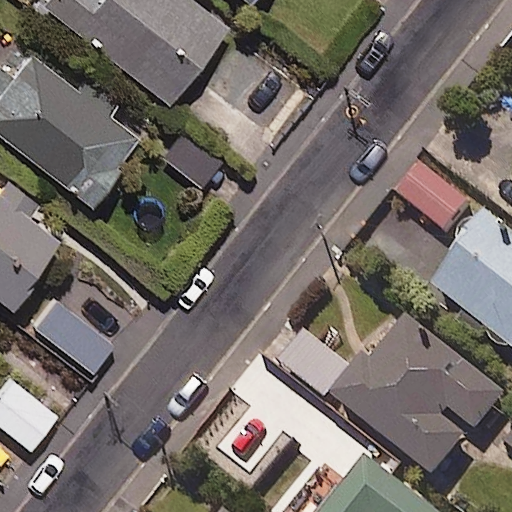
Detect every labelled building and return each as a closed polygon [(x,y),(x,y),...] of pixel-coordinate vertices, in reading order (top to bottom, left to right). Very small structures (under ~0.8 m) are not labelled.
[(221,20),(195,0),(42,0),(43,0),(163,94),(221,20)] [(77,85),(8,31),(0,41),(0,127),(84,193),(140,119),(84,76),(77,85)] [(218,156),(181,129),(162,154),(199,182),(218,156)] [(471,201),(423,160),(398,190),(446,230),(471,201)] [(51,228),(0,190),(0,291),(2,294),(51,228)] [(511,230),(488,211),(433,281),(511,344),(511,230)] [(110,338),(53,294),(33,321),(89,365),(110,338)] [(500,392),(405,315),(339,396),(435,473),(500,392)] [(54,412),(10,376),(0,388),(0,421),(27,444),(54,412)] [(438,511),(368,458),(327,511),(438,511)]
